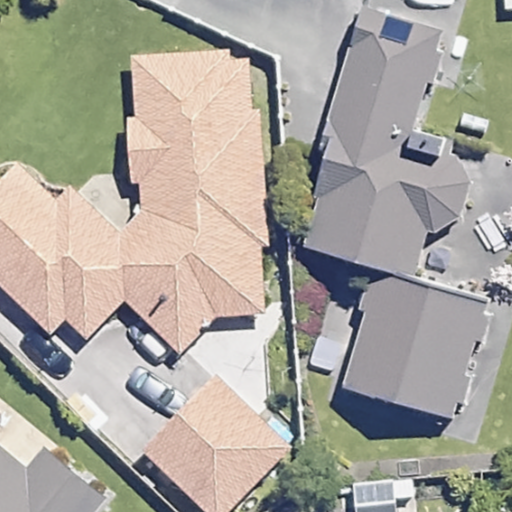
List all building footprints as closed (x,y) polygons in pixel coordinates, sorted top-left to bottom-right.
[(511,17),(511,0),(503,0),(503,17),(511,17)] [(359,1),(297,142),(343,162),(293,276),(358,303),(322,385),(421,428),(477,301),(405,270),(442,187),(383,161),(438,36),(359,1)] [(106,232),(138,265),(108,294),(109,314),(251,309),(248,240),(257,239),(252,105),(240,105),(239,59),(223,60),(223,49),(125,52),(128,113),(102,114),(106,232)] [(10,160),(0,170),(0,299),(33,333),(52,314),(69,332),(108,294),(138,265),(106,232),(69,194),(56,207),(10,160)] [(201,369),(127,444),(197,511),(202,511),(273,440),(201,369)] [(3,472),(0,469),(0,511),(56,511),(82,485),(34,439),(3,472)]
